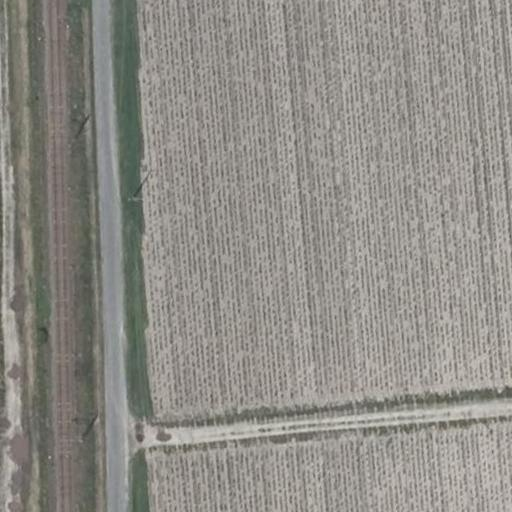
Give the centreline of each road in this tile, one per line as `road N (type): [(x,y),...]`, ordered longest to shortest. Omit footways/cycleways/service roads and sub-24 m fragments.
road 1 (track): [(105,0),(119,511)]
road 2 (unclassified): [(23,511),(13,0)]
